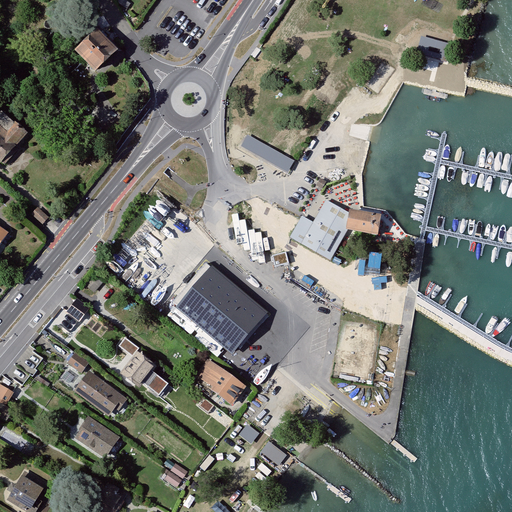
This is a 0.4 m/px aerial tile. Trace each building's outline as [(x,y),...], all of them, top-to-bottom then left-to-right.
[(119,49),(96,27),(74,50),(97,72),(119,49)] [(0,162),(1,163),(24,136),(16,129),(12,134),(0,123),(0,162)] [(292,169),(297,156),(247,135),(242,148),(292,169)] [(341,183),(334,202),(352,209),(359,190),(341,183)] [(378,235),(381,215),(350,209),(349,212),(326,200),(313,222),(302,216),(289,238),(331,260),(347,229),(378,235)] [(48,218),(38,209),(32,215),(43,224),(48,218)] [(247,245),(254,230),(241,223),(234,238),(247,245)] [(0,249),(10,235),(0,228),(0,249)] [(367,268),(380,269),(380,253),(368,252),(367,268)] [(287,253),(273,256),(276,270),(291,266),(287,253)] [(266,312),(210,266),(180,303),(236,349),(266,312)] [(102,282),(94,275),(87,284),(95,291),(102,282)] [(88,307),(77,298),(68,309),(79,318),(88,307)] [(122,343),(131,354),(139,348),(129,337),(122,343)] [(86,363),(76,354),(68,363),(79,372),(86,363)] [(155,368),(134,354),(119,377),(140,391),(155,368)] [(250,389),(210,360),(196,378),(214,391),(210,397),(232,413),(250,389)] [(127,399),(89,371),(75,391),(110,417),(115,409),(119,411),(127,399)] [(12,391),(0,383),(0,415),(6,420),(12,410),(4,405),(12,391)] [(221,425),(207,414),(201,422),(215,433),(221,425)] [(120,437),(88,416),(74,437),(105,458),(120,437)] [(288,454),(265,438),(249,461),(272,477),(288,454)] [(188,472),(173,463),(169,470),(184,479),(188,472)] [(183,480),(168,472),(164,479),(179,487),(183,480)] [(34,511),(48,491),(22,475),(7,500),(27,511),(34,511)] [(115,511),(128,494),(105,479),(88,503),(101,511),(115,511)]
